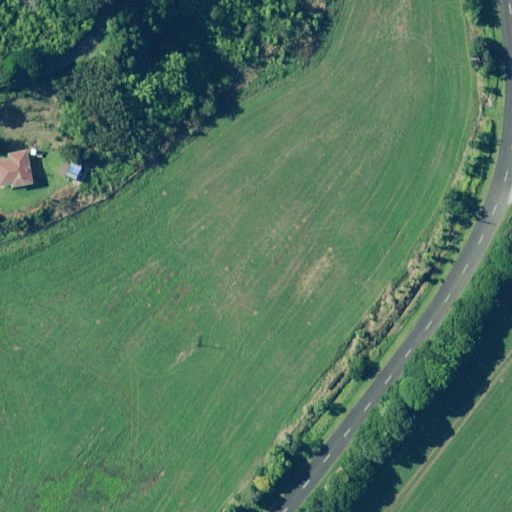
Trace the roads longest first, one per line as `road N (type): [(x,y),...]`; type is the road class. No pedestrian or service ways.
road 1 (unclassified): [(284,511),(433,322),(495,209),(511,151)]
road 2 (residential): [(112,0),(81,49),(0,87)]
